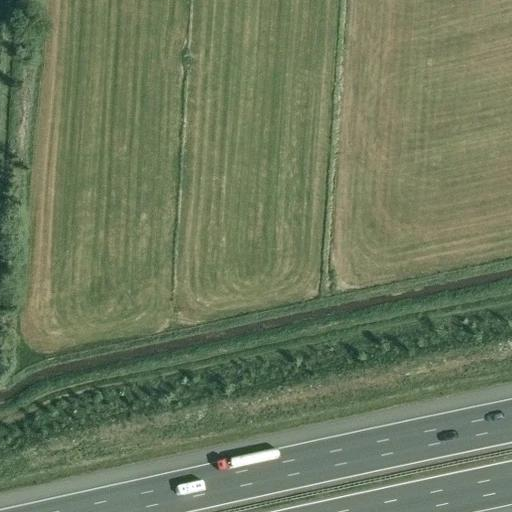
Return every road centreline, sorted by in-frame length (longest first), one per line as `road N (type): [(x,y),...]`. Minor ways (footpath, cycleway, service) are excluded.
road 1 (motorway): [(511,423),(97,511)]
road 2 (motorway): [(383,511),(511,485)]
